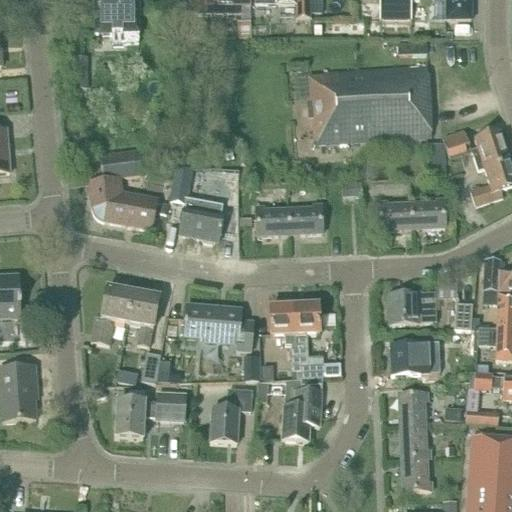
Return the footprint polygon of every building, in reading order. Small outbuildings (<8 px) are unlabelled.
[(92,0),(92,39),(125,38),(126,47),(138,47),(137,0),(92,0)] [(250,9),(250,0),(187,0),(187,17),(240,16),(240,9),(250,9)] [(253,0),(253,9),(296,9),(296,26),(310,26),(310,0),(253,0)] [(444,4),(444,0),(378,0),(379,23),(411,23),(411,4),(444,4)] [(471,0),(444,0),(444,4),(445,4),(445,24),(472,24),(471,0)] [(241,10),(241,26),(251,26),(250,10),(241,10)] [(71,93),(87,93),(87,60),(72,60),(71,93)] [(313,149),(431,140),(426,71),(327,78),(327,80),(309,82),(313,149)] [(5,135),(0,135),(0,178),(8,178),(5,135)] [(478,175),(485,173),(510,165),(500,135),(475,143),(478,152),(471,155),(478,175)] [(465,156),(470,155),(465,140),(445,146),(451,165),(466,161),(465,156)] [(428,181),(446,180),(444,148),(427,149),(428,181)] [(104,184),(148,178),(145,153),(101,159),(104,184)] [(511,189),(511,170),(510,165),(485,173),(486,178),(482,179),(486,191),(470,196),(475,210),(502,201),(499,194),(511,189)] [(208,172),(193,175),(191,182),(207,182),(208,172)] [(186,210),(193,175),(174,178),(169,207),(186,210)] [(468,184),(464,175),(449,180),(452,190),(468,184)] [(156,204),(122,198),(120,182),(86,188),(91,213),(92,217),(94,220),(96,223),(98,225),(101,226),(103,227),(150,235),(156,204)] [(343,203),(361,202),(361,190),(342,191),(343,203)] [(159,204),(158,215),(166,216),(167,205),(159,204)] [(436,207),(411,208),(412,234),(445,233),(443,204),(436,204),(436,207)] [(412,234),(411,208),(385,209),(385,206),(379,206),(380,236),(412,234)] [(313,213),(288,214),(289,240),(322,238),(320,209),(313,209),(313,213)] [(289,240),(288,214),(263,215),(262,212),(255,212),(256,241),(289,240)] [(217,248),(222,221),(183,214),(178,240),(217,248)] [(228,226),(229,243),(240,243),(239,226),(228,226)] [(511,276),(499,276),(500,265),(484,264),(481,309),(498,309),(498,294),(511,295),(511,276)] [(0,322),(16,322),(14,279),(0,279),(0,322)] [(435,298),(435,300),(456,299),(455,283),(434,284),(435,298)] [(114,325),(127,327),(132,296),(106,292),(101,321),(93,319),(89,345),(109,349),(114,325)] [(486,350),(495,351),(494,364),(511,364),(511,295),(498,294),(498,309),(496,333),(478,332),(477,350),(486,350)] [(132,296),(127,327),(140,330),(136,349),(150,352),(153,332),(154,332),(159,302),(132,296)] [(389,330),(436,328),(435,300),(435,298),(388,300),(389,330)] [(307,363),(306,339),(319,338),(317,308),(293,310),(294,349),(290,349),(291,364),(299,363),(300,377),(296,377),(296,383),(301,383),(323,381),(323,378),(322,365),(322,362),(307,363)] [(470,335),(471,310),(456,309),(454,334),(470,335)] [(251,356),(253,327),(240,326),(241,314),(185,310),(183,341),(203,343),(202,347),(220,348),(221,345),(237,346),(236,355),(251,356)] [(294,349),(293,310),(268,311),(270,341),(284,340),(284,350),(290,349),(294,349)] [(479,320),(471,320),(470,331),(478,332),(479,320)] [(474,357),(474,337),(461,337),(461,357),(474,357)] [(440,350),(427,350),(427,348),(389,350),(391,380),(418,379),(418,389),(436,388),(436,378),(429,378),(428,363),(440,362),(440,350)] [(486,350),(477,350),(477,358),(486,358),(486,350)] [(154,387),(160,361),(146,359),(141,385),(154,387)] [(242,361),(243,385),(260,384),(259,360),(242,361)] [(339,364),(322,365),(323,378),(339,378),(339,364)] [(31,395),(35,395),(32,370),(0,372),(0,424),(0,427),(34,424),(31,395)] [(261,371),(261,384),(272,384),(272,371),(261,371)] [(492,380),(474,379),(469,378),(467,395),(490,397),(490,394),(502,395),(501,406),(511,407),(511,404),(511,383),(491,382),(492,380)] [(307,449),(308,433),(318,433),(321,385),(286,387),(284,413),(282,413),(280,447),(307,449)] [(249,417),(251,397),(227,396),(226,414),(212,414),(210,447),(236,449),(238,417),(249,417)] [(402,422),(402,432),(425,431),(424,405),(427,405),(427,398),(397,400),(398,422),(402,422)] [(183,427),(185,400),(157,399),(156,410),(144,409),(144,407),(116,406),(114,443),(142,444),(143,422),(155,423),(155,425),(183,427)] [(467,402),(466,411),(476,412),(477,403),(467,402)] [(461,410),(444,409),(443,421),(460,423),(461,410)] [(497,431),(498,419),(466,416),(465,428),(497,431)] [(399,444),(400,465),(430,463),(430,456),(426,457),(425,431),(402,432),(403,443),(399,444)] [(511,511),(511,505),(511,444),(471,441),(465,511),(511,511)] [(453,449),(444,449),(444,458),(453,458),(453,449)] [(430,463),(400,465),(400,466),(404,465),(404,475),(401,475),(402,497),(432,496),(431,488),(428,488),(426,464),(430,464),(430,463)]
